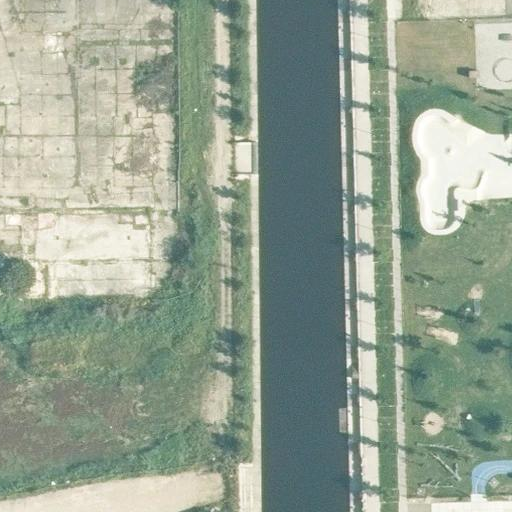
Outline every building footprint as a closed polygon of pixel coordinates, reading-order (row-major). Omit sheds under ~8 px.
[(25,0),(0,0),(0,13),(3,32),(29,27),(31,27),(25,0)] [(149,0),(139,2),(141,13),(151,11),(149,0)] [(205,0),(177,0),(167,2),(171,22),(206,15),(205,0)] [(410,23),(413,2),(402,0),(400,21),(410,23)] [(511,0),(480,0),(481,26),(457,27),(457,34),(511,31),(511,0)] [(139,2),(129,4),(131,15),(141,13),(139,2)] [(431,33),(445,19),(433,7),(419,21),(431,33)] [(44,12),(34,14),(37,25),(46,24),(44,12)] [(171,22),(163,24),(168,46),(207,38),(206,15),(171,22)] [(113,16),(75,17),(76,38),(87,38),(113,38),(113,16)] [(3,32),(1,32),(8,68),(36,63),(29,27),(3,32)] [(113,38),(87,38),(87,60),(124,59),(123,37),(113,38)] [(76,38),(65,38),(66,75),(87,75),(87,60),(87,38),(76,38)] [(207,38),(168,46),(172,68),(207,61),(207,38)] [(148,40),(136,43),(138,52),(150,50),(148,40)] [(51,47),(41,49),(44,61),(53,59),(51,47)] [(150,50),(138,52),(140,61),(152,59),(150,50)] [(208,73),(175,79),(179,101),(208,96),(208,73)] [(125,87),(116,89),(118,101),(127,99),(125,87)] [(116,89),(106,91),(109,102),(118,101),(116,89)] [(83,95),(74,97),(76,109),(85,107),(83,95)] [(159,95),(147,98),(149,107),(160,105),(159,95)] [(179,101),(176,102),(180,122),(209,117),(208,96),(179,101)] [(74,97),(64,99),(67,111),(76,109),(74,97)] [(160,105),(149,107),(150,116),(162,114),(160,105)] [(25,106),(16,108),(18,120),(27,118),(25,106)] [(16,108),(6,110),(9,122),(18,120),(16,108)] [(144,112),(121,117),(129,156),(151,152),(144,112)] [(121,117),(100,121),(108,160),(129,156),(121,117)] [(180,122),(177,123),(181,146),(209,140),(209,117),(180,122)] [(100,121),(79,125),(87,164),(108,160),(100,121)] [(79,125),(57,129),(64,168),(87,164),(79,125)] [(164,126),(153,128),(154,137),(166,135),(164,126)] [(43,132),(21,136),(29,175),(51,171),(43,132)] [(21,136),(0,140),(0,149),(6,180),(29,175),(21,136)] [(215,186),(173,193),(174,210),(215,208),(215,186)] [(157,201),(145,202),(145,211),(157,211),(157,201)] [(87,209),(86,210),(92,239),(132,231),(127,202),(106,206),(106,208),(88,212),(87,209)] [(215,208),(174,210),(174,232),(216,230),(215,208)] [(67,216),(46,219),(51,247),(92,239),(86,210),(66,213),(67,216)] [(157,211),(145,211),(145,221),(157,221),(157,211)] [(0,255),(27,251),(22,222),(1,226),(1,228),(0,228),(0,255)] [(174,232),(170,232),(171,253),(216,251),(216,230),(174,232)] [(105,243),(93,245),(95,255),(107,253),(105,243)] [(50,251),(40,253),(42,265),(52,263),(50,251)] [(216,251),(171,253),(171,275),(217,273),(216,251)] [(40,253),(30,255),(33,267),(42,265),(40,253)] [(158,266),(146,266),(147,275),(159,275),(158,266)] [(217,273),(171,275),(172,306),(217,303),(217,295),(217,273)] [(159,275),(147,275),(147,285),(159,285),(159,275)] [(147,288),(135,288),(135,298),(147,298),(147,288)] [(159,297),(147,298),(147,307),(159,307),(159,297)] [(147,298),(135,298),(135,307),(147,307),(147,298)] [(0,506),(221,465),(217,303),(172,306),(168,306),(170,412),(0,445),(0,506)] [(511,388),(445,390),(446,433),(511,431),(511,388)]
